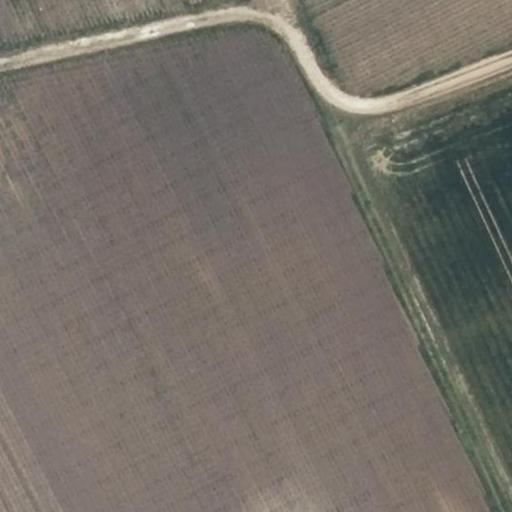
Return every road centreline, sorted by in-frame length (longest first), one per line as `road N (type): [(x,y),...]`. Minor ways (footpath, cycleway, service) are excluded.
road 1 (track): [(511,58),(382,106),(333,106),(282,2),(0,65)]
road 2 (track): [(333,106),(511,511)]
